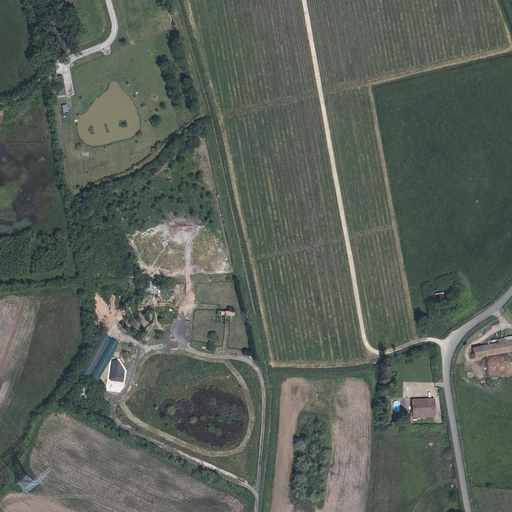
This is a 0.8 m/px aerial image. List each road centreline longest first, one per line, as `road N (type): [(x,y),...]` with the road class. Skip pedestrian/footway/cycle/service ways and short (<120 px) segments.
road 1 (residential): [(450,347),(433,340),(386,352),(366,339),(303,0)]
road 2 (residential): [(0,104),(106,43),(114,22),(108,0)]
road 3 (tertiary): [(468,511),(446,380),(450,347)]
